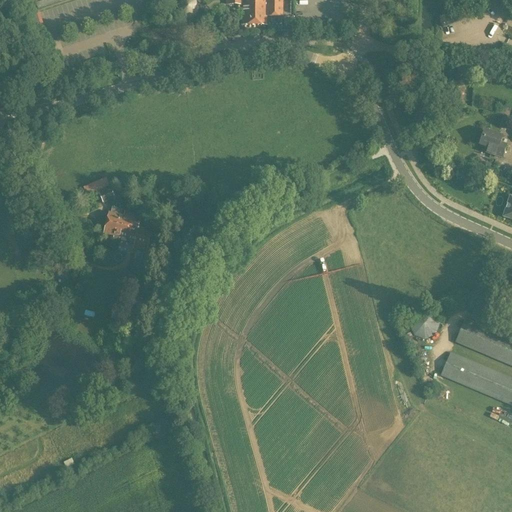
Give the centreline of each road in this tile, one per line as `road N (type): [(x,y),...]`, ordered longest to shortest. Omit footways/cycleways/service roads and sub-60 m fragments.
road 1 (tertiary): [(5,107),(82,98),(256,53),(305,56),(342,71)]
road 2 (tertiary): [(511,244),(424,199),(342,71)]
